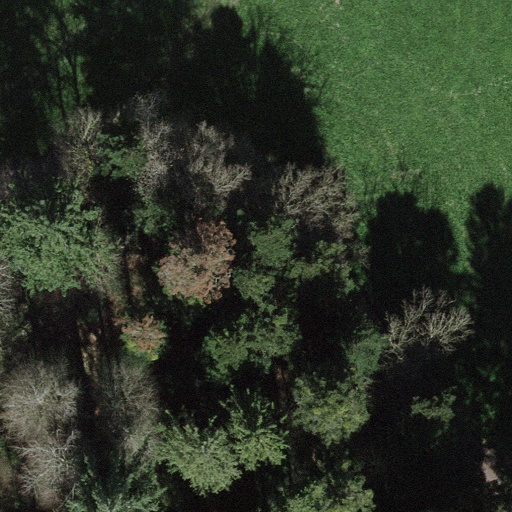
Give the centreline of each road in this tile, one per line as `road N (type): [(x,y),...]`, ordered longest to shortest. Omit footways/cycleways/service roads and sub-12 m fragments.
road 1 (track): [(511,487),(476,476),(351,305),(253,209),(89,151)]
road 2 (track): [(224,0),(187,53),(89,151),(50,178),(0,191)]
